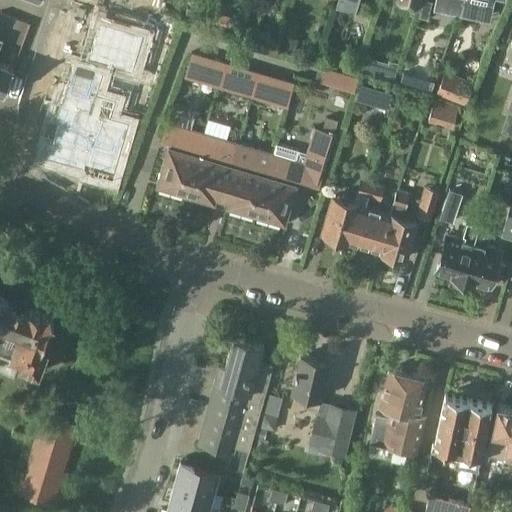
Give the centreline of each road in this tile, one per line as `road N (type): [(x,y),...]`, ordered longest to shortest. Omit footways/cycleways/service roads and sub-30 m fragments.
road 1 (residential): [(511,349),(199,266)]
road 2 (residential): [(127,511),(199,266)]
road 3 (residential): [(199,266),(50,206),(17,174)]
road 4 (residential): [(15,125),(58,0)]
